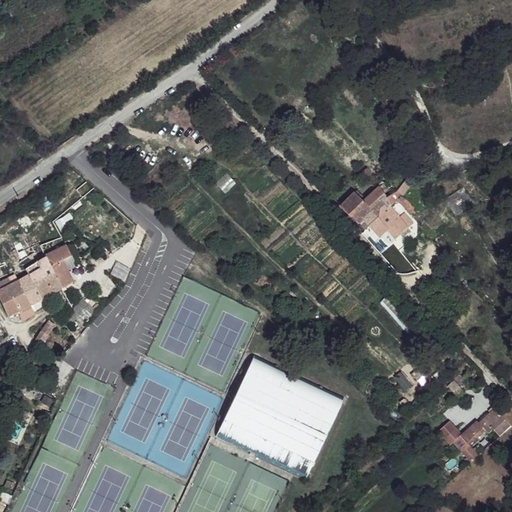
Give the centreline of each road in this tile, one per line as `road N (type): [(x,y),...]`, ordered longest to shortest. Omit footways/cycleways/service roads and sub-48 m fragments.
road 1 (unclassified): [(275,0),(0,197)]
road 2 (unknown): [(356,0),(361,20),(418,100),(438,150),(464,159),(511,144)]
